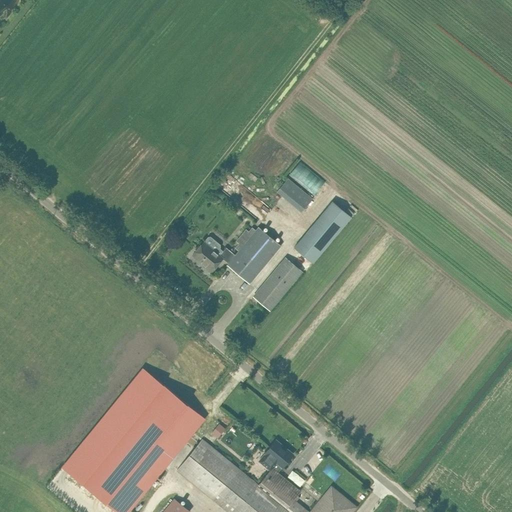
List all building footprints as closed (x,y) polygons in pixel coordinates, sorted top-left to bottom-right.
[(299,161),(288,174),(314,195),(325,181),(299,161)] [(288,178),(276,192),(301,212),(313,199),(288,178)] [(351,217),(333,201),(316,222),(293,248),(306,258),(312,264),(313,263),(351,217)] [(192,255),(205,265),(204,266),(211,272),(224,257),(230,262),(228,265),(249,283),(281,245),(259,227),(236,256),(226,247),(223,251),(220,248),(221,247),(220,244),(211,236),(208,236),(192,255)] [(254,296),(270,310),(302,272),(285,258),(254,296)] [(145,368),(64,466),(118,511),(126,511),(205,417),(145,368)] [(219,424),(212,433),(218,438),(225,429),(219,424)] [(177,469),(229,511),(350,511),(350,510),(350,509),(350,507),(350,506),(349,505),(349,503),(348,502),(348,501),(347,499),(346,498),(345,497),(344,496),(343,496),(341,495),(340,494),(339,494),(337,493),(336,493),(333,493),(331,493),(330,493),(329,494),(327,494),(326,495),(325,496),(323,496),(322,497),(321,498),(320,499),(322,501),(318,509),(318,511),(308,511),(294,500),(294,499),(297,501),(299,497),(297,495),(301,491),(287,480),(285,481),(276,474),(282,467),(283,467),(292,456),(281,447),(282,446),(276,440),(265,453),(259,461),(270,470),(258,485),(202,439),(177,469)] [(286,478),(301,486),(305,478),(290,471),(286,478)] [(162,511),(189,511),(173,499),(162,511)]
